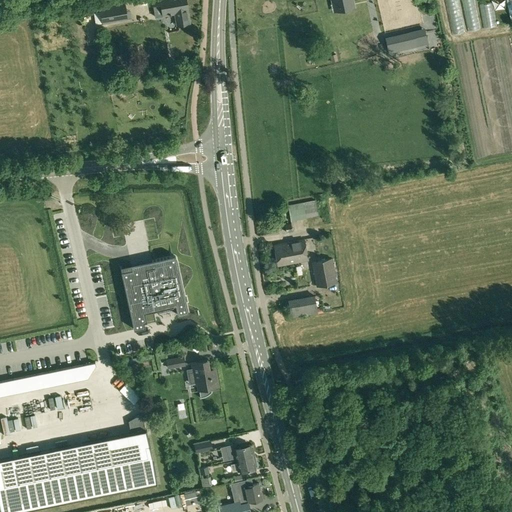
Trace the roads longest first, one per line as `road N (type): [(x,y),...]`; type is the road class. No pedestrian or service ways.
road 1 (secondary): [(298,511),(242,285),(224,167)]
road 2 (secondary): [(222,143),(220,0)]
road 3 (secondary): [(222,143),(89,167)]
road 4 (secondary): [(89,167),(224,167)]
